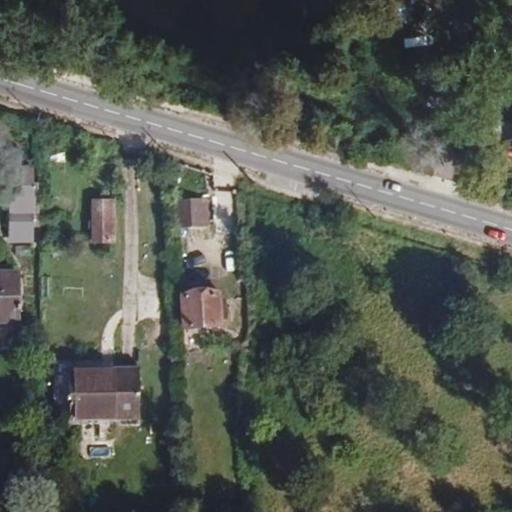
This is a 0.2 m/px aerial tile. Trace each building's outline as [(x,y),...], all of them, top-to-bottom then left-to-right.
[(11,193),(11,237),(33,237),(34,162),(16,162),(16,193),(11,193)] [(94,195),(94,239),(116,239),(116,195),(94,195)] [(204,227),(203,199),(175,200),(176,228),(204,227)] [(0,318),(19,318),(18,267),(0,267),(0,318)] [(225,318),(224,294),(220,294),(220,291),(180,294),(181,328),(221,326),(221,318),(225,318)] [(0,331),(19,331),(19,318),(0,318),(0,331)] [(71,366),(71,416),(142,415),(142,365),(71,366)] [(48,433),(49,483),(80,484),(80,433),(48,433)] [(50,488),(50,508),(80,509),(81,488),(50,488)]
